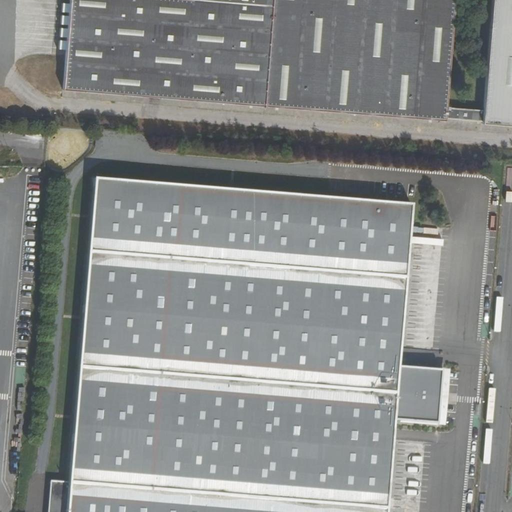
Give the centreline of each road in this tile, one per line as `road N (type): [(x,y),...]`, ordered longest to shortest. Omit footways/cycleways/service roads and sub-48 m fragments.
road 1 (unknown): [(44,482),(76,140),(471,182),(470,348),(506,350)]
road 2 (unclassified): [(493,511),(511,281)]
road 3 (unknown): [(470,348),(460,511)]
